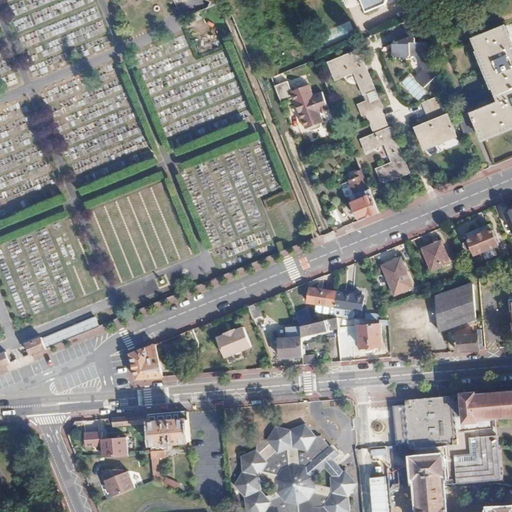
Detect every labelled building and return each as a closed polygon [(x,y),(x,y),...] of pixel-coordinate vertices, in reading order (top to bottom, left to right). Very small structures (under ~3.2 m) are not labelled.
[(361,0),(363,1),(367,11),(389,3),(387,0),(361,0)] [(511,41),(506,26),(475,39),(501,102),(472,114),(484,141),(511,129),(511,41)] [(394,44),(393,51),(395,55),(406,57),(412,54),(419,55),(425,71),(417,79),(425,88),(441,76),(434,59),(428,45),(427,42),(415,42),(416,39),(411,38),(394,44)] [(360,50),(329,63),(336,80),(355,72),(364,95),(376,90),(360,50)] [(288,82),(275,87),(282,103),(294,99),(307,129),(309,128),(310,130),(313,131),(322,127),(323,124),(323,123),(325,122),(321,112),(330,109),(323,91),(314,95),(310,85),(292,92),(288,82)] [(380,100),(376,90),(364,95),(360,97),(358,102),(359,105),(368,102),(369,104),(380,100)] [(438,98),(424,104),(431,121),(417,128),(426,150),(458,137),(449,114),(445,116),(438,98)] [(384,108),(380,100),(369,104),(368,102),(359,105),(364,116),(368,114),(371,122),(385,117),(382,109),(384,108)] [(376,135),(362,140),(367,152),(386,145),(393,163),(377,170),(381,181),(389,179),(389,180),(396,177),(397,178),(411,173),(393,128),(390,129),(386,117),(385,117),(371,122),(376,135)] [(467,119),(460,122),(464,134),(472,132),(467,119)] [(381,213),(363,170),(357,173),(359,178),(350,181),(358,201),(352,203),(360,221),(380,213),(381,213)] [(470,239),(471,241),(464,243),(468,251),(474,248),(476,255),(498,245),(492,229),(470,239)] [(442,242),(424,249),(432,271),(450,263),(442,242)] [(401,258),(383,266),(392,288),(410,280),(401,258)] [(474,285),(437,298),(440,332),(477,318),(474,285)] [(310,289),(308,303),(335,307),(337,293),(310,289)] [(364,297),(337,293),(335,307),(362,311),(364,297)] [(257,304),(249,307),(254,319),(262,316),(257,304)] [(333,319),(301,326),(302,336),(339,328),(338,318),(333,319)] [(381,325),(360,326),(363,354),(374,353),(373,347),(383,346),(381,325)] [(43,339),(42,337),(26,344),(31,356),(79,336),(74,326),(43,339)] [(225,333),(226,335),(219,338),(227,358),(253,348),(245,328),(238,331),(237,329),(225,333)] [(478,335),(456,337),(457,352),(479,350),(479,347),(483,346),(482,330),(478,330),(478,335)] [(302,337),(280,339),(282,358),(304,357),(302,337)] [(156,345),(132,355),(138,379),(164,377),(156,345)] [(0,354),(0,368),(11,364),(6,352),(0,354)] [(482,421),(497,420),(511,418),(511,387),(483,390),(483,387),(467,389),(467,392),(464,392),(464,399),(467,424),(482,423),(482,421)] [(470,437),(498,435),(498,429),(497,420),(482,421),(482,423),(467,424),(464,399),(452,400),(452,396),(408,400),(409,404),(396,405),(399,444),(412,443),(412,447),(417,447),(418,456),(445,454),(447,476),(448,484),(457,483),(454,455),(471,454),(470,437)] [(149,415),(149,424),(149,429),(150,445),(150,446),(172,443),(190,441),(188,412),(149,415)] [(149,415),(113,419),(113,427),(149,424),(149,415)] [(149,429),(137,429),(138,460),(150,460),(150,446),(150,445),(149,429)] [(313,443),(302,431),(290,436),(274,433),(267,446),(269,448),(258,457),(256,454),(242,461),(243,475),(236,487),(246,499),(247,511),(264,511),(269,505),(268,503),(274,501),(281,509),(295,511),(295,506),(306,501),(311,507),(316,499),(326,501),(322,509),(324,511),(345,511),(344,500),(352,487),(342,476),(341,477),(340,476),(334,470),(329,465),(336,460),(329,451),(311,466),(303,472),(297,471),(296,460),(295,452),(305,455),(313,443)] [(103,457),(129,457),(129,438),(101,438),(101,432),(85,432),(85,447),(103,447),(103,457)] [(470,437),(471,454),(454,455),(457,483),(502,480),(501,465),(499,440),(498,435),(470,437)] [(150,446),(150,460),(151,473),(174,484),(177,479),(159,470),(158,451),(172,450),(172,443),(150,446)] [(447,511),(444,477),(447,476),(445,454),(418,456),(415,456),(417,476),(420,476),(423,510),(416,510),(416,511),(511,511),(511,503),(500,504),(496,505),(497,511),(485,511),(447,511)] [(308,463),(296,460),(297,471),(303,472),(311,466),(308,463)] [(91,473),(95,483),(111,476),(107,467),(91,473)]
